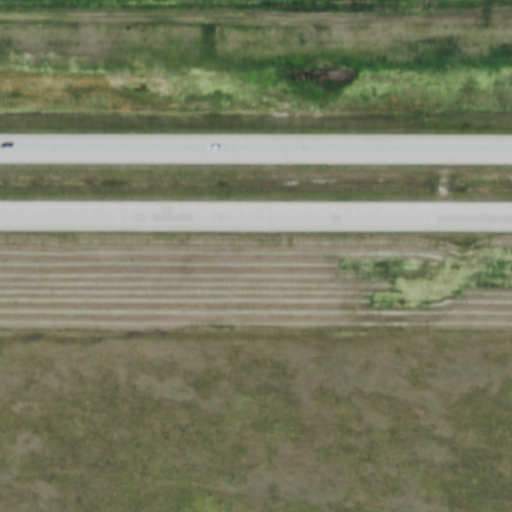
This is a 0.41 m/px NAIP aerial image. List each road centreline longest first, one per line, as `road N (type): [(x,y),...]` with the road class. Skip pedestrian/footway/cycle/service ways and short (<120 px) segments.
road 1 (track): [(511,10),(0,12)]
road 2 (motorway): [(511,150),(0,148)]
road 3 (motorway): [(0,213),(511,214)]
